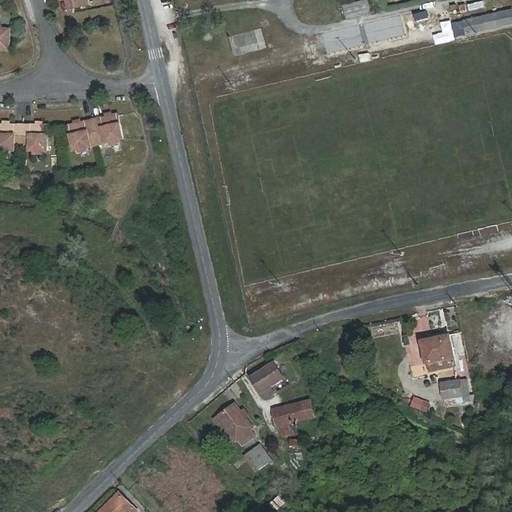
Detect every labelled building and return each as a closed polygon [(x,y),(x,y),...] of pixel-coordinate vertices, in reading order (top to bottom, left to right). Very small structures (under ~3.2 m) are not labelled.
[(87,0),(69,0),(71,8),(89,4),(87,0)] [(490,0),(488,0),(465,5),(466,11),(492,5),(490,0)] [(511,10),(465,21),(468,34),(511,23),(511,10)] [(1,26),(0,25),(0,46),(9,47),(10,31),(1,30),(1,26)] [(99,144),(124,139),(119,114),(94,120),(99,144)] [(69,125),(75,150),(99,144),(94,120),(69,125)] [(0,124),(0,149),(16,150),(16,144),(24,144),(24,129),(16,129),(16,125),(0,124)] [(31,144),(31,150),(49,150),(49,125),(31,125),(31,129),(24,129),(24,144),(31,144)] [(443,339),(443,335),(422,340),(427,362),(428,361),(430,370),(455,365),(453,356),(455,356),(451,338),(443,339)] [(284,378),(274,362),(251,376),(262,394),(265,392),(264,390),(284,378)] [(464,395),(461,380),(443,382),(446,398),(464,395)] [(253,424),(235,399),(215,414),(221,423),(225,421),(237,436),(238,435),(243,441),(255,432),(251,425),(253,424)] [(429,403),(417,399),(414,406),(427,410),(429,403)] [(310,401),(289,406),(293,421),(314,416),(310,401)] [(289,406),(274,409),(278,425),(293,421),(289,406)] [(246,449),(251,455),(260,447),(256,442),(246,449)] [(260,447),(251,455),(258,465),(268,458),(260,447)] [(101,511),(120,494),(118,491),(95,511),(101,511)] [(125,511),(132,506),(120,494),(101,511),(125,511)]
